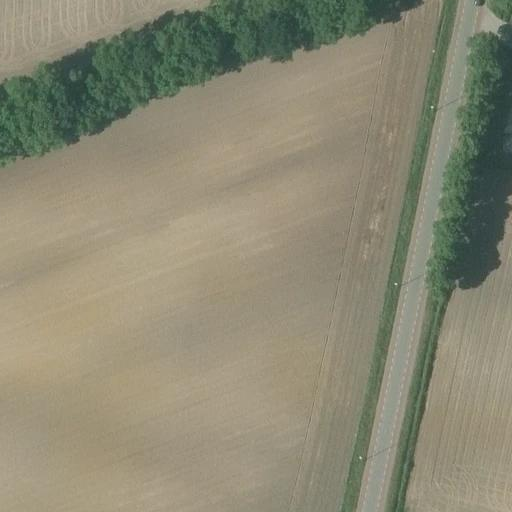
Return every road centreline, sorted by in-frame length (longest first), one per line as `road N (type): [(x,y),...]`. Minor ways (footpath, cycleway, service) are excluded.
road 1 (secondary): [(368,511),(472,0)]
road 2 (track): [(0,110),(305,0)]
